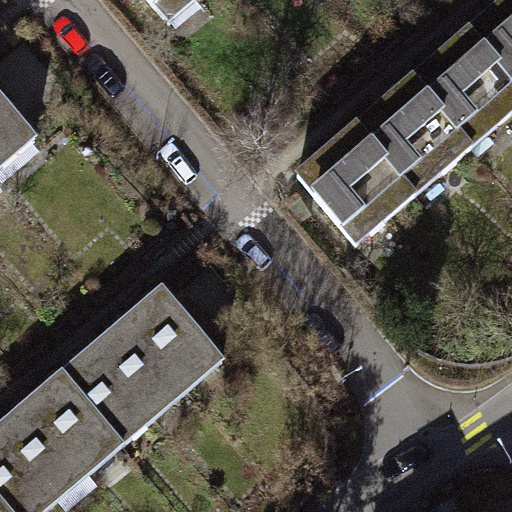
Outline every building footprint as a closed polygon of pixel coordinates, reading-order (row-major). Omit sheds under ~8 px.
[(196,0),(149,0),(168,23),(196,0)] [(511,0),(509,0),(471,33),(511,81),(511,0)] [(511,115),(511,81),(471,33),(415,80),(473,149),(511,115)] [(358,129),(416,197),(473,149),(415,80),(358,129)] [(0,163),(26,141),(0,110),(0,163)] [(416,197),(358,129),(301,177),(360,245),(416,197)] [(131,321),(190,391),(223,363),(164,293),(131,321)] [(190,391),(131,321),(98,349),(157,419),(190,391)] [(60,381),(119,451),(157,419),(98,349),(60,381)] [(119,451),(60,381),(29,407),(88,477),(119,451)] [(0,431),(0,441),(55,506),(88,477),(29,407),(0,431)] [(47,511),(55,506),(0,441),(0,511),(47,511)]
